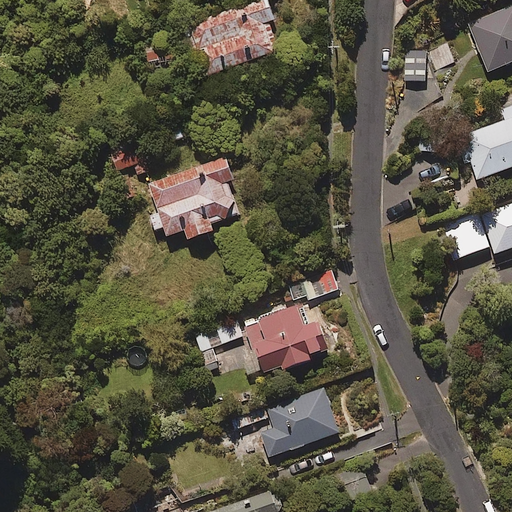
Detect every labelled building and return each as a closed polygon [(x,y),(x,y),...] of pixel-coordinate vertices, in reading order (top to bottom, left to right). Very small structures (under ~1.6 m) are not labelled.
[(275,17),(268,0),(256,0),(183,27),(201,76),(279,47),(268,19),(275,17)] [(511,60),(511,2),(468,21),(489,70),(511,60)] [(427,51),(405,50),(404,80),(425,82),(427,51)] [(505,118),(461,135),(465,144),(459,146),(465,162),(471,160),(478,177),(511,164),(511,104),(502,109),(505,118)] [(291,122),(292,141),(322,138),(320,119),(291,122)] [(159,130),(163,143),(183,136),(179,124),(159,130)] [(134,176),(150,171),(137,137),(109,148),(117,169),(130,164),(134,176)] [(233,178),(228,154),(147,181),(156,211),(150,213),(154,228),(161,226),(164,236),(185,229),(187,235),(214,229),(212,220),(237,214),(229,179),(233,178)] [(511,200),(479,213),(494,252),(511,245),(511,200)] [(488,246),(477,217),(445,229),(457,258),(488,246)] [(339,289),(332,267),(289,281),(296,303),(339,289)] [(282,365),(283,367),(313,357),(311,351),(322,348),(317,334),(322,332),(316,316),(308,319),(303,302),(244,323),(261,372),(282,365)] [(195,335),(209,372),(220,367),(213,347),(243,335),(237,319),(195,335)] [(340,429),(324,386),(267,407),(274,426),(260,431),(269,456),(340,429)] [(268,417),(264,406),(229,419),(233,430),(268,417)] [(372,492),(362,463),(330,473),(340,502),(372,492)] [(278,511),(271,490),(202,511),(278,511)]
